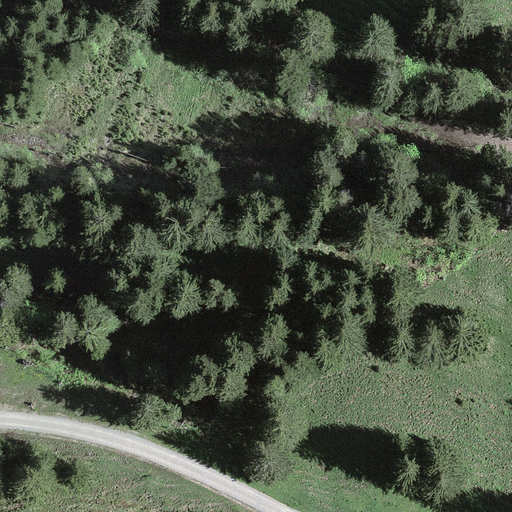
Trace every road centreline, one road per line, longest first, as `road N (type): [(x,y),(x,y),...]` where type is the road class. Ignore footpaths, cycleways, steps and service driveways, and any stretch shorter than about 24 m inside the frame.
road 1 (track): [(80,0),(158,32),(511,141)]
road 2 (track): [(0,416),(118,437),(277,511)]
